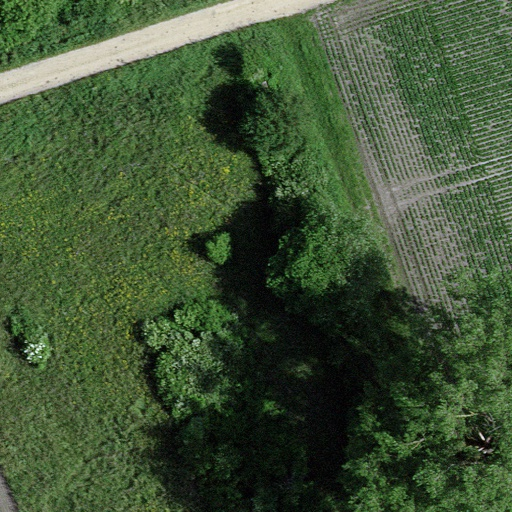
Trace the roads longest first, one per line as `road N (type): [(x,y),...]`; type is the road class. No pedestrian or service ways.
road 1 (track): [(301,0),(493,511)]
road 2 (track): [(0,79),(250,0)]
